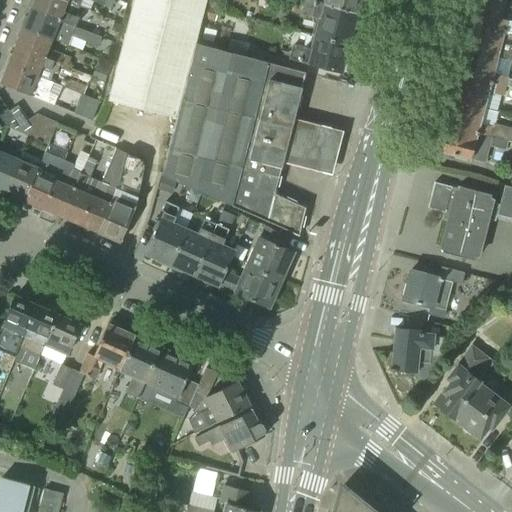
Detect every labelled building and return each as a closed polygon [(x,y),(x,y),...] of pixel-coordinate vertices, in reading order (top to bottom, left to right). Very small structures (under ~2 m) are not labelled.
[(61,0),(34,0),(30,10),(74,27),(78,19),(75,17),(79,7),(61,0)] [(133,0),(107,101),(176,119),(195,44),(202,18),(205,6),(206,0),(133,0)] [(206,0),(205,6),(218,10),(220,0),(206,0)] [(348,44),(356,13),(307,0),(303,0),(301,13),(318,18),(313,35),(348,44)] [(307,0),(356,13),(359,0),(307,0)] [(511,0),(481,0),(475,24),(511,34),(511,0)] [(218,10),(205,6),(202,18),(215,21),(218,10)] [(30,10),(23,27),(51,39),(68,45),(71,37),(97,47),(101,38),(74,27),(30,10)] [(112,21),(109,31),(118,34),(121,24),(112,21)] [(511,34),(475,24),(468,50),(511,62),(511,34)] [(23,27),(16,45),(61,63),(69,67),(72,58),(47,48),(51,39),(23,27)] [(348,44),(313,35),(310,48),(293,45),(290,59),(340,72),(348,44)] [(229,39),(226,52),(245,57),(249,44),(229,39)] [(227,203),(299,235),(305,208),(275,194),(281,168),(282,165),(293,122),(306,72),(195,44),(176,119),(162,175),(227,203)] [(57,73),(61,63),(16,45),(8,64),(50,81),(54,71),(57,73)] [(505,88),(508,78),(511,62),(468,50),(461,76),(505,88)] [(54,105),(58,94),(47,90),(50,81),(8,64),(0,83),(54,105)] [(109,71),(96,65),(92,76),(105,81),(109,71)] [(461,76),(454,102),(485,110),(485,109),(490,92),(496,93),(495,95),(502,97),(505,88),(461,76)] [(13,118),(8,112),(0,99),(0,124),(8,128),(13,118)] [(499,112),(485,109),(485,110),(454,102),(448,126),(502,141),(508,142),(511,143),(511,131),(496,127),(499,112)] [(32,126),(27,121),(17,106),(8,112),(13,118),(8,128),(28,137),(32,126)] [(37,114),(27,121),(32,126),(28,137),(47,145),(57,123),(37,114)] [(343,136),(293,122),(282,165),(332,178),(343,136)] [(505,151),(508,142),(502,141),(448,126),(442,151),(456,155),(455,158),(470,162),(476,140),(482,141),(481,144),(500,149),(505,151)] [(98,182),(79,225),(98,233),(115,194),(118,189),(125,154),(115,149),(102,183),(98,182)] [(0,151),(0,190),(3,192),(18,159),(0,151)] [(38,167),(23,200),(42,209),(63,161),(45,153),(43,157),(38,167)] [(115,194),(98,233),(121,242),(136,206),(140,186),(143,165),(141,161),(125,154),(118,189),(115,194)] [(61,217),(79,225),(98,182),(90,178),(96,162),(88,158),(81,173),(80,173),(61,217)] [(18,159),(3,192),(23,200),(38,167),(18,159)] [(61,217),(80,173),(72,169),(74,165),(63,161),(42,209),(61,217)] [(163,176),(159,184),(157,188),(158,188),(171,194),(176,182),(163,176)] [(511,187),(509,186),(508,187),(504,186),(500,203),(496,202),(494,202),(495,200),(490,198),(491,196),(459,187),(458,189),(435,183),(428,208),(445,213),(443,219),(450,221),(442,253),(474,261),(475,259),(479,259),(489,220),(494,222),(496,213),(511,217),(511,187)] [(170,268),(187,229),(174,223),(180,206),(166,200),(154,227),(158,228),(145,254),(158,259),(156,262),(170,268)] [(220,285),(226,272),(235,250),(223,245),(225,241),(235,217),(223,211),(220,217),(218,223),(195,274),(206,279),(204,282),(215,287),(217,283),(220,285)] [(195,274),(218,223),(220,217),(210,213),(208,218),(206,218),(197,233),(187,229),(170,268),(181,272),(182,269),(195,274)] [(265,225),(264,226),(255,247),(258,249),(251,264),(285,279),(290,267),(286,266),(293,251),(273,242),(278,231),(265,225)] [(285,279),(251,264),(244,280),(226,272),(220,285),(268,308),(275,292),(278,293),(285,279)] [(461,284),(464,274),(442,268),(439,279),(410,270),(402,300),(429,307),(427,314),(442,318),(452,282),(461,284)] [(499,283),(486,280),(483,293),(496,296),(499,283)] [(0,350),(10,355),(14,357),(36,306),(15,296),(1,327),(2,327),(0,332),(0,350)] [(33,370),(39,356),(44,346),(45,346),(59,316),(36,306),(14,357),(12,362),(33,370)] [(45,346),(44,346),(39,356),(61,365),(62,366),(80,325),(59,316),(45,346)] [(121,367),(135,337),(107,324),(94,355),(90,353),(81,372),(97,378),(105,360),(121,367)] [(426,382),(436,369),(457,343),(434,342),(435,333),(421,332),(421,331),(394,328),(393,341),(397,341),(395,369),(388,368),(387,372),(417,375),(426,382)] [(135,337),(121,367),(121,369),(134,375),(126,392),(137,397),(159,348),(135,337)] [(477,386),(480,381),(495,363),(474,346),(447,380),(451,383),(435,403),(451,417),(476,385),(477,386)] [(194,363),(159,348),(137,397),(147,401),(154,385),(178,395),(175,401),(188,407),(195,391),(198,384),(186,379),(194,363)] [(62,366),(61,365),(52,385),(63,391),(72,372),(72,370),(62,366)] [(64,419),(83,376),(72,372),(63,391),(53,414),(64,419)] [(194,434),(218,422),(249,407),(236,381),(206,396),(195,391),(188,407),(193,410),(192,412),(199,415),(188,420),(194,434)] [(510,406),(480,381),(477,386),(476,385),(451,417),(479,439),(489,427),(491,430),(510,406)] [(231,453),(263,437),(250,410),(194,438),(199,447),(210,442),(212,446),(225,439),(231,453)] [(107,467),(111,457),(99,452),(95,462),(107,467)] [(58,511),(62,501),(64,494),(44,489),(37,511),(22,511),(30,485),(1,478),(0,482),(0,511),(58,511)] [(133,503),(153,507),(157,486),(138,482),(133,503)] [(259,511),(260,511),(248,509),(251,493),(223,485),(218,503),(223,504),(221,511),(210,511),(211,509),(188,503),(185,511),(259,511)] [(371,511),(365,506),(363,505),(361,503),(358,502),(357,501),(355,501),(352,501),(350,501),(348,501),(345,502),(343,503),(341,504),(339,506),(337,508),(336,510),(335,511),(334,511),(371,511)]
